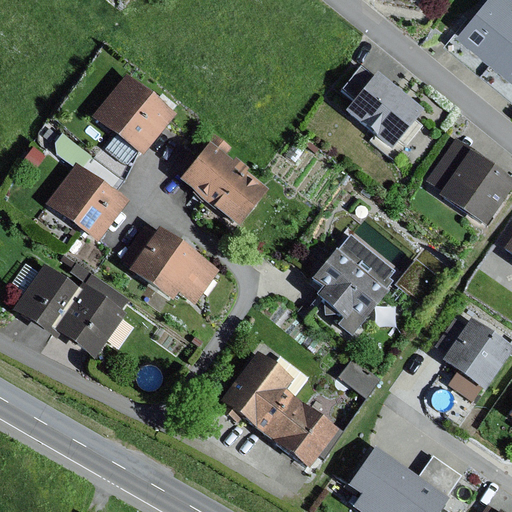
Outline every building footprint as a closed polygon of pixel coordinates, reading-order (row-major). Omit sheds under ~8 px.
[(511,5),(505,0),(488,0),(471,22),(468,20),(446,45),(464,60),(498,88),(511,98),(511,5)] [(425,109),(379,71),(375,77),(362,65),(341,91),(353,101),(346,110),(392,148),(425,109)] [(178,114),(129,74),(94,116),(143,156),(178,114)] [(232,148),(215,135),(180,179),(241,227),(271,189),(248,171),(251,169),(237,157),(234,161),(226,154),(232,148)] [(511,191),(511,175),(456,139),(428,182),(442,191),(439,195),(488,227),(511,191)] [(45,157),(33,148),(22,163),(33,172),(45,157)] [(99,242),(129,201),(76,163),(46,204),(99,242)] [(196,304),(220,270),(161,230),(157,235),(144,227),(121,260),(131,267),(129,270),(174,301),(180,293),(196,304)] [(398,271),(350,233),(314,277),(324,286),(318,293),(348,317),(342,324),(354,334),(396,282),(392,278),(398,271)] [(53,270),(45,263),(14,311),(57,338),(61,334),(54,329),(83,290),(80,287),(83,283),(86,284),(92,275),(63,255),(53,270)] [(441,279),(416,259),(395,285),(420,305),(441,279)] [(86,284),(83,283),(80,287),(83,290),(54,329),(61,334),(95,359),(128,314),(124,311),(130,303),(92,275),(86,284)] [(467,326),(454,318),(435,346),(446,354),(442,359),(459,371),(449,386),(473,402),(482,388),(486,391),(511,352),(511,345),(472,319),(467,326)] [(294,379),(259,351),(221,400),(309,467),(341,429),(288,389),(294,379)] [(353,359),(339,377),(368,399),(382,380),(353,359)] [(463,476),(434,456),(420,477),(376,447),(350,484),(363,493),(354,506),(362,511),(440,511),(450,498),(448,497),(463,476)]
